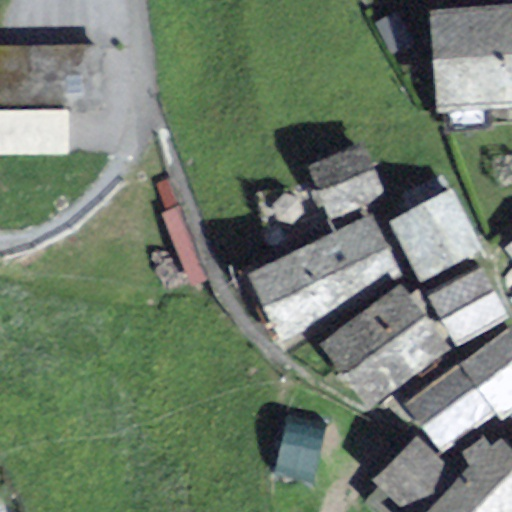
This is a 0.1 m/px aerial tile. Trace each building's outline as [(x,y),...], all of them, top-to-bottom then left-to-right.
[(511,9),(438,16),(445,100),(511,94),(511,9)] [(96,45),(0,45),(0,107),(62,107),(62,91),(97,90),(96,45)] [(378,190),(357,149),(310,172),(330,213),(378,190)] [(450,190),(391,221),(427,290),(486,258),(450,190)] [(370,213),(248,273),(281,339),(402,280),(370,213)] [(479,271),(431,297),(456,343),(504,317),(479,271)] [(370,409),(449,349),(399,284),(320,345),(370,409)] [(411,404),(445,451),(511,401),(511,330),(511,329),(411,404)] [(415,437),(372,484),(402,511),(420,511),(455,474),(415,437)] [(511,511),(511,441),(509,438),(427,511),(511,511)]
